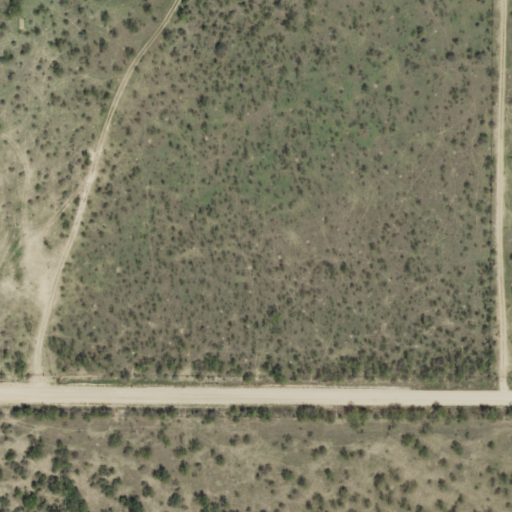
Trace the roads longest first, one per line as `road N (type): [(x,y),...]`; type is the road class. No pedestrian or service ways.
road 1 (residential): [(511,395),(0,402)]
road 2 (residential): [(68,405),(88,221),(118,101),(183,0)]
